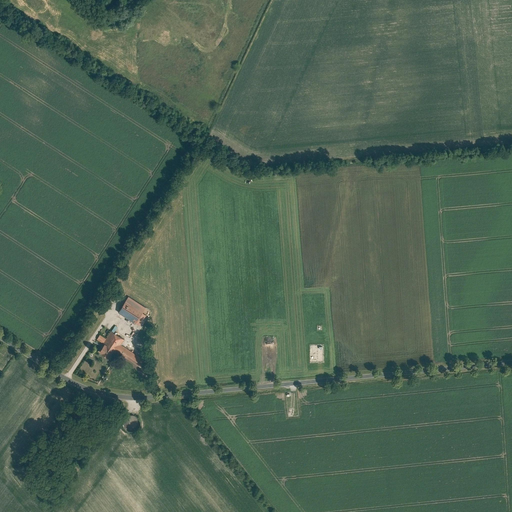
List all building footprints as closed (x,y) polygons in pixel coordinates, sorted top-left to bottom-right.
[(119,291),(114,288),(110,295),(115,298),(119,291)] [(151,308),(130,295),(121,311),(141,324),(151,308)] [(107,298),(100,307),(106,312),(113,302),(107,298)] [(125,337),(113,330),(108,338),(106,342),(100,350),(112,358),(125,337)] [(102,333),(99,338),(106,342),(108,338),(102,333)] [(147,359),(125,345),(120,354),(142,367),(147,359)]
